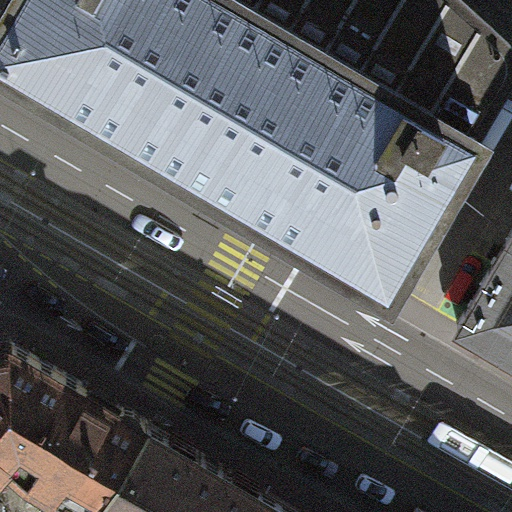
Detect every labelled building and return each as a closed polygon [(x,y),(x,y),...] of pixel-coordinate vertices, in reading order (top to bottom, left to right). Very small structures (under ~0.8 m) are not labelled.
[(17,0),(0,29),(0,54),(388,281),(474,135),(472,134),(243,0),(17,0)] [(243,0),(472,134),(507,76),(509,67),(509,60),(507,53),(503,46),(453,0),(243,0)] [(511,227),(457,322),(511,353),(511,227)] [(0,442),(11,453),(8,457),(27,474),(90,511),(148,420),(143,417),(140,410),(135,405),(127,401),(118,402),(106,395),(8,338),(0,338),(0,442)] [(0,465),(8,457),(11,453),(0,442),(0,465)]
